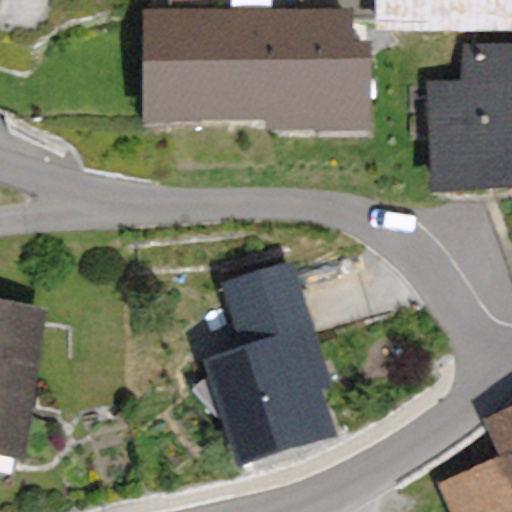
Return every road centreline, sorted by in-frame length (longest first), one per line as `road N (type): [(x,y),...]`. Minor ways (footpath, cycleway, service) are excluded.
road 1 (unclassified): [(0,165),(147,200),(365,218),(450,278),(511,359)]
road 2 (tertiary): [(202,511),(359,468),(436,424),(511,365)]
